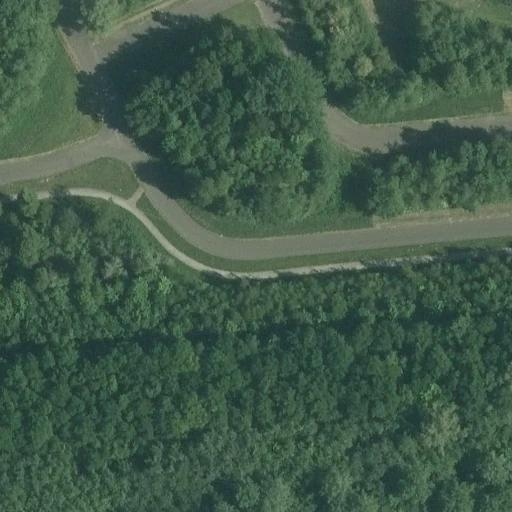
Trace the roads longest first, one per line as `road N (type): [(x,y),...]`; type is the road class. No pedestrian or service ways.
road 1 (unclassified): [(121,137),(172,216),(215,246),(269,251),(511,228)]
road 2 (unclassified): [(511,129),(367,142),(344,134),(329,124),(273,0)]
road 3 (unclassified): [(121,137),(58,0)]
road 4 (unclassified): [(0,175),(86,155),(121,137)]
